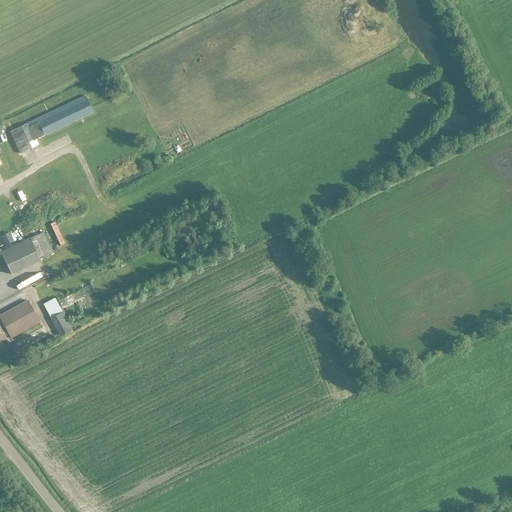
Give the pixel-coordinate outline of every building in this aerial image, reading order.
[(26,124),(10,132),(21,154),(31,149),(29,143),(34,140),(93,113),(87,100),(28,128),(26,124)] [(58,165),(79,157),(76,149),(55,157),(58,165)] [(53,161),(41,166),(44,174),(56,169),(53,161)] [(41,209),(40,205),(48,201),(45,195),(24,206),(28,215),(41,209)] [(42,232),(31,238),(41,260),(53,254),(42,232)] [(13,242),(9,233),(1,237),(5,246),(13,242)] [(89,234),(89,245),(104,245),(104,234),(89,234)] [(0,252),(11,275),(41,260),(31,238),(30,238),(0,252)] [(56,270),(66,265),(64,261),(54,265),(56,270)] [(72,331),(55,298),(43,304),(61,337),(72,331)] [(0,316),(0,318),(1,321),(0,321),(0,341),(5,339),(5,337),(9,335),(11,339),(40,323),(28,301),(0,316)] [(19,342),(9,348),(16,359),(26,354),(19,342)]
